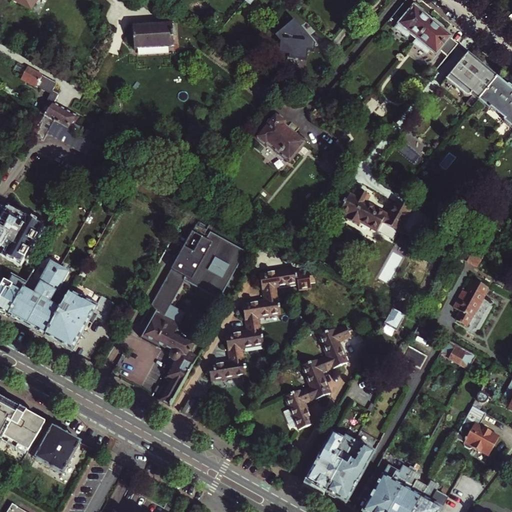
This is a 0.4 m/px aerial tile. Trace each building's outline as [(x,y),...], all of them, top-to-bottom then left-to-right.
[(11,0),(12,1),(33,11),(38,0),(11,0)] [(418,40),(434,20),(434,19),(432,22),(421,12),(422,11),(416,5),(414,6),(407,1),(395,15),(401,20),(396,27),(407,37),(410,34),(418,40)] [(443,28),(434,20),(418,40),(415,43),(427,53),(430,50),(436,55),(440,51),(447,57),(458,44),(451,38),(442,29),(443,28)] [(277,23),(276,52),(287,52),(287,58),(305,58),(305,50),(304,50),(305,23),(277,23)] [(174,46),(172,26),(132,28),(134,51),(178,48),(178,45),(174,46)] [(476,60),(468,53),(441,85),(459,100),(464,95),(467,97),(469,97),(470,96),(471,95),(473,96),(467,103),(472,107),(478,100),(497,78),(476,60)] [(251,63),(246,70),(250,73),(255,66),(251,63)] [(24,75),(28,69),(18,64),(14,70),(24,75)] [(44,117),(68,130),(76,117),(54,104),(59,95),(53,92),(57,85),(28,69),(24,75),(22,80),(50,95),(46,101),(48,102),(41,116),(44,117)] [(497,78),(478,100),(486,107),(484,111),(500,124),(501,125),(502,125),(503,124),(505,122),(511,128),(511,86),(508,83),(506,85),(497,78)] [(269,93),(255,82),(250,88),(255,92),(254,95),(257,98),(261,96),(265,99),(269,93)] [(275,113),(257,134),(255,136),(266,145),(267,143),(289,161),(304,142),(283,124),(285,121),(275,113)] [(44,117),(31,135),(44,142),(48,135),(96,161),(103,149),(82,138),(75,134),(68,130),(44,117)] [(78,127),(75,134),(82,138),(86,131),(78,127)] [(335,138),(339,141),(344,135),(340,132),(335,138)] [(121,169),(117,166),(109,180),(113,182),(121,169)] [(138,171),(129,188),(136,191),(145,175),(138,171)] [(382,221),(398,230),(410,209),(395,200),(388,214),(365,201),(369,194),(356,187),(352,194),(349,193),(345,200),(344,199),(341,205),(342,206),(339,211),(347,215),(345,218),(357,225),(359,221),(376,230),(382,221)] [(0,251),(20,262),(43,221),(13,205),(8,214),(0,209),(0,251)] [(157,312),(165,316),(185,280),(221,299),(247,251),(212,232),(210,235),(207,233),(208,230),(198,224),(142,324),(149,328),(157,312)] [(8,317),(27,327),(62,264),(59,263),(58,266),(51,262),(40,283),(30,278),(27,284),(23,291),(8,317)] [(46,337),(68,298),(59,293),(70,273),(64,269),(65,266),(62,264),(27,327),(46,337)] [(261,280),(263,296),(278,293),(277,288),(298,284),(299,290),(311,288),(308,270),(296,272),(296,269),(260,275),(260,277),(259,277),(259,280),(261,280)] [(0,312),(8,317),(23,291),(27,284),(12,276),(8,283),(4,282),(2,287),(0,285),(0,312)] [(474,280),(462,301),(459,300),(454,308),(461,312),(456,320),(467,326),(474,312),(477,314),(486,297),(484,295),(488,288),(474,280)] [(97,307),(71,293),(68,298),(46,337),(72,352),(90,322),(93,323),(97,316),(106,321),(116,304),(103,297),(97,307)] [(243,310),(246,327),(261,324),(260,317),(281,314),(278,293),(263,296),(263,302),(243,305),(243,307),(241,307),(242,310),(243,310)] [(397,303),(393,310),(405,317),(407,318),(411,311),(397,303)] [(393,310),(385,325),(397,331),(405,317),(393,310)] [(157,312),(149,328),(145,335),(173,350),(171,354),(171,356),(172,358),(173,360),(176,362),(168,378),(169,378),(168,380),(171,382),(161,401),(171,406),(198,358),(190,354),(192,350),(191,350),(194,345),(175,334),(180,325),(165,316),(157,312)] [(243,348),(264,345),(261,324),(246,327),(246,333),(226,336),(226,338),(224,338),(225,341),(226,341),(229,357),(244,354),(243,348)] [(339,328),(345,342),(352,339),(346,325),(339,328)] [(322,358),(328,373),(344,366),(344,368),(347,367),(347,365),(348,365),(340,344),(345,342),(339,328),(320,336),(328,356),(322,358)] [(448,340),(441,354),(470,370),(477,356),(448,340)] [(428,356),(409,345),(402,358),(421,369),(428,356)] [(211,381),(247,376),(244,354),(229,357),(229,363),(209,366),(209,368),(207,368),(208,371),(209,371),(211,381)] [(305,389),(311,403),(326,397),(327,398),(330,397),(329,396),(331,395),(323,375),(328,373),(322,358),(303,367),(311,386),(305,389)] [(305,389),(286,397),(292,411),(286,414),(291,425),(292,426),(293,427),(295,427),(298,426),(300,430),(309,427),(310,428),(312,427),(312,426),(313,425),(305,405),(311,403),(305,389)] [(493,399),(481,393),(478,398),(479,400),(479,402),(480,403),(481,403),(482,404),(483,404),(486,404),(488,402),(489,400),(488,398),(493,400),(493,399)] [(27,412),(20,408),(18,412),(7,405),(8,403),(0,398),(0,435),(4,438),(28,452),(29,452),(40,434),(30,428),(35,418),(27,413),(27,412)] [(190,398),(181,413),(196,421),(205,406),(190,398)] [(478,398),(474,406),(479,409),(482,404),(481,403),(480,403),(479,402),(479,400),(478,398)] [(474,406),(456,438),(465,443),(465,444),(466,447),(470,449),(473,448),(490,457),(501,437),(481,426),(487,414),(479,409),(474,406)] [(38,419),(35,418),(30,428),(40,434),(44,426),(37,422),(38,419)] [(44,426),(40,434),(29,452),(28,453),(35,457),(34,458),(63,474),(81,442),(46,423),(44,426)] [(319,461),(307,483),(326,493),(355,442),(352,441),(353,439),(348,437),(348,438),(347,438),(344,441),(334,435),(319,462),(319,461)] [(3,441),(27,454),(28,452),(4,438),(3,441)] [(375,454),(355,442),(326,493),(346,505),(375,454)] [(281,451),(273,464),(282,469),(290,456),(281,451)] [(363,511),(389,511),(414,469),(411,467),(409,470),(404,467),(401,473),(390,466),(375,492),(374,492),(363,511)] [(414,469),(389,511),(414,511),(428,488),(417,482),(421,476),(416,473),(418,470),(414,469)] [(428,488),(414,511),(441,511),(449,499),(438,492),(441,487),(431,482),(428,488)] [(27,511),(12,503),(6,511),(27,511)]
